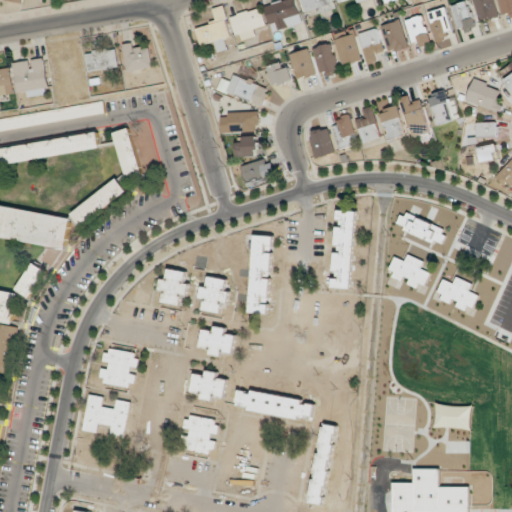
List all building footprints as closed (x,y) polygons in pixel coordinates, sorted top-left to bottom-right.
[(303,22),(296,0),(284,0),(265,6),(273,31),(303,22)] [(302,0),(306,16),(335,9),(332,0),(302,0)] [(461,33),(477,28),(468,0),(452,5),(461,33)] [(474,0),(482,23),(501,16),(495,0),(474,0)] [(511,0),(500,0),(504,18),(511,16),(511,0)] [(230,17),(238,41),(258,35),(256,28),(265,24),(260,7),(230,17)] [(454,34),(446,8),(429,13),(436,39),(454,34)] [(202,45),(231,37),(224,9),(215,11),(218,22),(198,28),(202,45)] [(431,43),(426,16),(409,19),(414,47),(431,43)] [(391,53),(409,47),(402,20),(383,26),(391,53)] [(369,63),(378,60),(375,52),(383,49),(378,29),(361,33),(369,63)] [(335,36),(345,65),(363,59),(353,30),(335,36)] [(126,72),(153,67),(150,48),(140,50),(138,42),(121,45),(126,72)] [(340,72),(333,43),(315,48),(322,76),(340,72)] [(119,69),(117,49),(86,51),(88,71),(119,69)] [(317,73),(308,49),(290,55),(299,80),(317,73)] [(49,88),(44,58),(14,63),(19,93),(49,88)] [(276,86),(294,80),(288,61),(270,67),(276,86)] [(511,61),(498,72),(511,91),(511,61)] [(0,95),(12,95),(11,68),(0,68),(0,95)] [(264,107),(271,89),(235,75),(231,83),(223,79),(219,89),(264,107)] [(504,104),(497,102),(501,88),(473,80),(467,102),(502,112),(504,104)] [(459,119),(452,89),(429,95),(436,124),(459,119)] [(400,99),(410,129),(428,123),(421,100),(412,103),(410,96),(400,99)] [(383,109),(386,139),(404,137),(401,107),(383,109)] [(357,122),(366,144),(383,138),(372,108),(364,111),(367,118),(357,122)] [(231,112),(231,132),(260,131),(260,112),(231,112)] [(360,144),(350,115),(333,121),(342,150),(360,144)] [(477,122),(477,137),(498,137),(498,122),(477,122)] [(337,152),(329,127),(311,132),(318,158),(337,152)] [(144,175),(132,128),(116,132),(128,179),(144,175)] [(236,138),(239,158),(263,155),(260,135),(236,138)] [(502,158),(497,143),(480,148),(484,163),(502,158)] [(244,165),(248,183),(275,177),(271,159),(244,165)] [(509,189),(511,185),(511,160),(496,176),(509,189)] [(129,193),(119,179),(73,212),(83,226),(129,193)] [(358,211),(337,209),(333,288),(353,289),(358,211)] [(449,230),(403,210),(396,227),(441,247),(449,230)] [(277,236),(256,234),(247,313),(268,315),(277,236)] [(425,260),(408,254),(405,261),(394,257),(386,283),(400,288),(402,280),(426,288),(431,273),(422,270),(425,260)] [(32,298),(48,271),(34,263),(18,290),(32,298)] [(191,272),(166,268),(160,303),(186,307),(191,272)] [(225,315),(233,281),(206,274),(198,308),(225,315)] [(474,284),(457,276),(453,284),(443,280),(435,297),(472,313),(479,296),(470,292),(474,284)] [(0,319),(2,320),(0,335),(0,371),(13,373),(20,327),(14,326),(20,291),(0,288),(0,319)] [(238,332),(205,324),(199,350),(232,357),(238,332)] [(134,389),(140,353),(107,347),(100,383),(134,389)] [(192,396),(224,402),(229,375),(196,369),(192,396)] [(317,401),(239,387),(235,408),(313,422),(317,401)] [(126,438),(132,401),(118,399),(117,407),(106,405),(107,397),(90,394),(84,431),(96,433),(98,424),(114,427),(112,436),(126,438)] [(215,456),(221,420),(188,414),(181,450),(215,456)] [(309,503),(325,506),(339,426),(323,423),(309,503)] [(470,511),(470,487),(441,487),(441,468),(416,468),(416,482),(395,482),(395,511),(470,511)]
